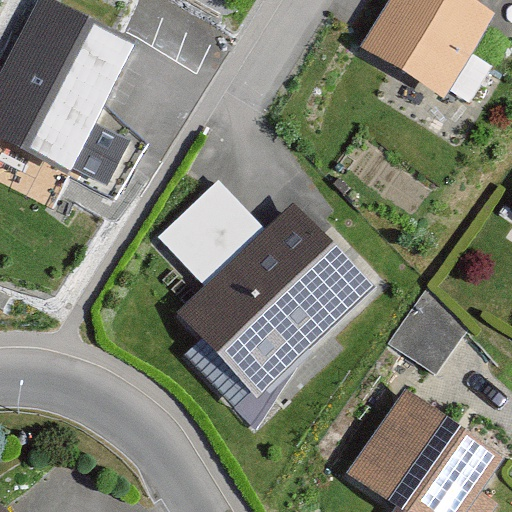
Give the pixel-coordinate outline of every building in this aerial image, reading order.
[(79,0),(43,0),(0,95),(0,123),(79,165),(142,35),(79,0)] [(488,0),(397,0),(376,38),(456,88),(506,10),(488,0)] [(184,302),(273,384),(385,269),(298,190),(269,212),(221,163),(162,223),(206,273),(184,302)] [(413,382),(357,459),(425,511),(466,511),(509,454),(413,382)] [(23,511),(0,489),(0,511),(23,511)]
